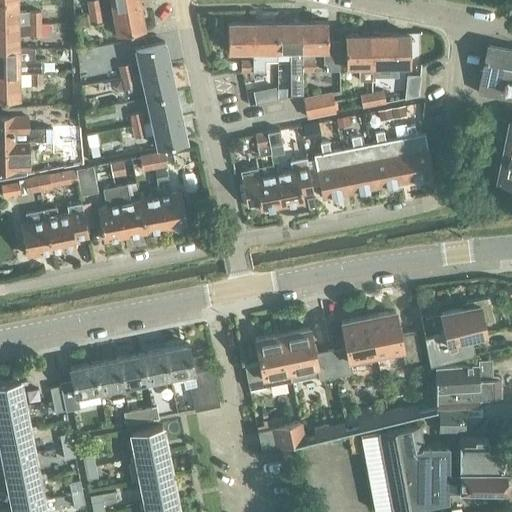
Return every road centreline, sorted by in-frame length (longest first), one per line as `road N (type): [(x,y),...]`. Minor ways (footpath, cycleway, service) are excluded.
road 1 (residential): [(232,242),(436,204),(449,189),(471,28)]
road 2 (tertiary): [(243,289),(511,249)]
road 3 (residential): [(232,242),(181,0)]
road 4 (residential): [(0,288),(232,242)]
road 5 (residential): [(252,511),(209,296)]
road 6 (tertiary): [(0,337),(209,296)]
road 7 (residential): [(471,28),(352,0)]
